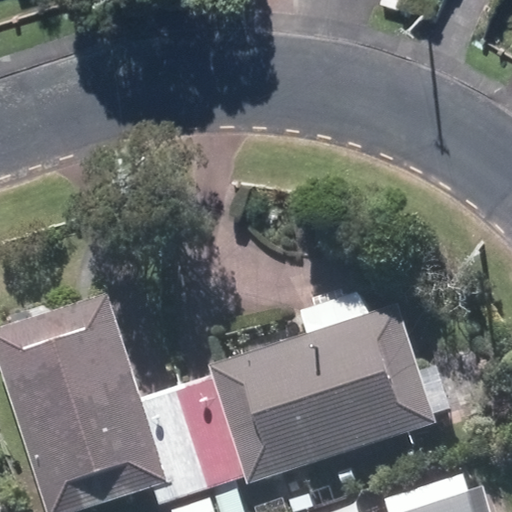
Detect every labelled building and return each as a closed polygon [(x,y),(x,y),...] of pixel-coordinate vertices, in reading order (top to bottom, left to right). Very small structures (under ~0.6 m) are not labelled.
[(227,377),(193,388),(225,488),(260,478),(262,486),(451,424),(414,308),(380,319),(373,294),(316,312),(324,337),(224,370),(227,377)] [(225,488),(193,388),(157,400),(123,297),(6,335),(62,511),(92,511),(166,488),(172,506),(225,488)] [(399,497),(403,511),(502,511),(496,491),(484,496),(476,473),(399,497)] [(0,511),(10,511),(0,486),(0,511)] [(226,511),(221,497),(180,509),(181,511),(226,511)]
